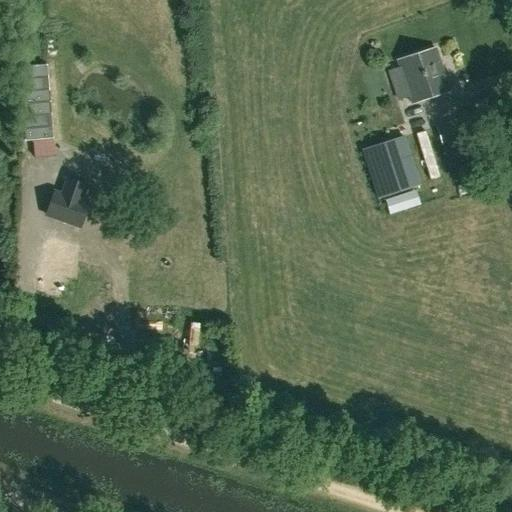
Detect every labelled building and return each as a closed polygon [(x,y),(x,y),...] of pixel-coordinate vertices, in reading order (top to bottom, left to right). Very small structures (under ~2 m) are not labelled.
[(398,101),(409,97),(412,104),(450,91),(435,49),(397,61),(399,68),(388,72),(398,101)] [(471,114),(435,126),(441,144),(477,132),(471,114)] [(419,185),(403,136),(360,150),(376,200),(419,185)] [(41,200),(39,173),(29,174),(31,201),(41,200)] [(61,194),(54,191),(46,214),(80,226),(88,203),(80,200),(85,185),(67,179),(61,194)] [(59,239),(41,283),(67,294),(86,250),(59,239)] [(83,268),(75,292),(91,298),(90,301),(110,308),(112,305),(128,311),(140,276),(87,257),(85,265),(83,265),(82,268),(83,268)]
